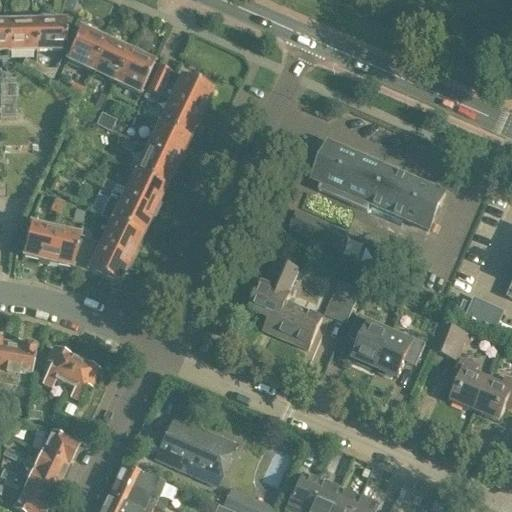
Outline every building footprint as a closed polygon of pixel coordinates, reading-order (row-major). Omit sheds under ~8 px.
[(64,23),(35,24),(35,52),(65,52),(64,23)] [(7,53),(35,52),(35,24),(6,24),(7,53)] [(66,62),(90,73),(104,42),(79,30),(66,62)] [(128,53),(104,42),(90,73),(115,85),(128,53)] [(128,53),(115,85),(140,96),(153,65),(128,53)] [(21,66),(36,73),(36,65),(24,60),(21,66)] [(36,65),(36,73),(52,81),(57,71),(47,70),(36,65)] [(155,106),(158,98),(164,85),(170,73),(158,67),(146,92),(143,100),(155,106)] [(158,98),(169,103),(199,117),(211,93),(181,78),(175,91),(164,85),(158,98)] [(0,119),(15,120),(14,81),(0,81),(0,119)] [(69,92),(80,98),(83,90),(73,84),(69,92)] [(102,112),(108,101),(100,97),(94,108),(102,112)] [(108,101),(102,112),(110,116),(115,104),(108,101)] [(188,141),(199,117),(169,103),(158,127),(188,141)] [(110,134),(115,123),(100,116),(95,127),(110,134)] [(176,165),(188,141),(158,127),(146,151),(176,165)] [(131,154),(135,146),(124,140),(120,148),(131,154)] [(329,144),(313,182),(321,185),(318,192),(367,213),(370,207),(428,232),(444,195),(329,144)] [(165,190),(176,165),(146,151),(134,175),(165,190)] [(153,214),(165,190),(134,175),(123,199),(153,214)] [(104,181),(101,188),(112,193),(115,186),(104,181)] [(153,214),(123,199),(112,193),(101,188),(97,197),(108,202),(100,218),(111,223),(141,238),(153,214)] [(62,218),(67,207),(55,201),(50,212),(62,218)] [(76,215),(74,225),(82,227),(84,216),(76,215)] [(298,215),(291,231),(339,252),(347,236),(298,215)] [(129,262),(141,238),(111,223),(99,247),(129,262)] [(22,259),(46,264),(54,231),(29,226),(22,259)] [(90,242),(93,235),(81,228),(79,237),(90,242)] [(79,237),(54,231),(46,264),(71,270),(79,237)] [(79,237),(71,270),(87,273),(87,272),(117,287),(129,262),(99,247),(90,242),(79,237)] [(272,336),(308,352),(322,320),(287,305),(290,298),(288,297),(298,274),(276,264),(266,287),(261,286),(250,312),(277,324),(272,336)] [(338,284),(324,317),(346,326),(360,293),(338,284)] [(464,323),(493,336),(504,313),(475,299),(471,307),(464,303),(460,311),(468,314),(464,323)] [(375,371),(392,332),(357,316),(348,339),(360,345),(353,361),(359,364),(358,366),(370,372),(371,369),(375,371)] [(467,337),(452,331),(442,356),(456,362),(467,337)] [(392,332),(375,371),(379,373),(378,375),(391,380),(392,378),(397,380),(404,364),(415,369),(425,346),(392,332)] [(3,386),(12,345),(0,343),(0,342),(0,392),(7,394),(8,387),(3,386)] [(22,347),(12,345),(3,386),(8,387),(15,388),(17,373),(30,375),(35,349),(33,346),(25,345),(22,346),(22,347)] [(65,386),(77,361),(54,350),(48,363),(52,365),(43,385),(51,389),(55,381),(65,386)] [(99,372),(77,361),(65,386),(74,391),(70,399),(78,403),(86,387),(91,389),(99,372)] [(475,413),(488,381),(474,375),(477,368),(461,361),(454,378),(460,380),(450,403),(475,413)] [(488,381),(475,413),(499,423),(508,401),(511,402),(511,382),(505,380),(502,387),(488,381)] [(71,417),(75,408),(67,405),(63,413),(71,417)] [(27,420),(40,422),(41,414),(28,412),(27,420)] [(173,419),(154,461),(216,489),(235,447),(173,419)] [(78,447),(51,434),(41,455),(68,469),(78,447)] [(2,457),(3,457),(14,463),(17,456),(6,450),(2,457)] [(59,487),(68,469),(41,455),(36,463),(27,459),(23,468),(32,473),(59,487)] [(121,468),(114,483),(165,506),(173,491),(121,468)] [(12,485),(15,478),(4,472),(0,479),(12,485)] [(50,504),(59,487),(32,473),(23,491),(50,504)] [(284,511),(308,511),(321,485),(300,476),(284,511)] [(161,511),(162,511),(165,506),(114,483),(107,498),(134,511),(151,511),(153,508),(161,511)] [(331,511),(340,493),(321,485),(308,511),(331,511)] [(222,509),(227,511),(273,511),(275,510),(231,489),(222,509)] [(46,511),(50,504),(23,491),(14,510),(18,511),(46,511)] [(340,493),(331,511),(354,511),(359,501),(340,493)] [(134,511),(107,498),(100,511),(134,511)] [(375,511),(377,509),(359,501),(354,511),(375,511)]
